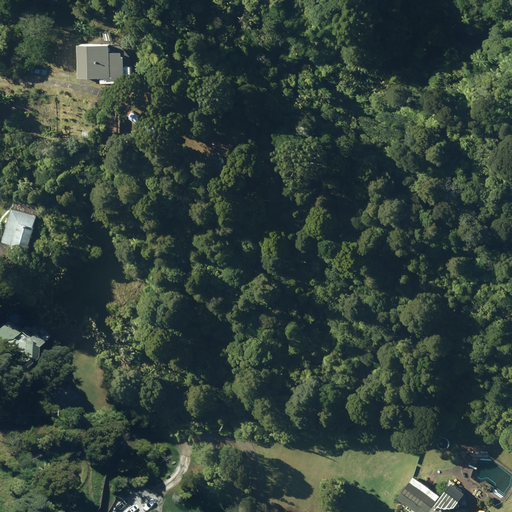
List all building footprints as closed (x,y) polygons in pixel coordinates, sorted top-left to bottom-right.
[(102,74),(102,78),(128,78),(128,65),(120,65),(120,50),(108,50),(108,43),(78,43),(78,74),(102,74)] [(138,116),(155,116),(155,99),(138,98),(138,116)] [(65,130),(76,131),(77,110),(67,110),(65,130)] [(0,246),(25,254),(38,215),(12,207),(0,246)] [(3,371),(1,372),(8,380),(22,369),(30,362),(31,355),(38,349),(30,339),(27,342),(21,334),(18,337),(12,330),(7,325),(0,330),(0,342),(5,349),(5,352),(9,351),(10,354),(10,359),(14,359),(18,359),(3,371)] [(466,511),(465,507),(450,509),(449,505),(454,504),(463,493),(449,483),(436,500),(434,499),(437,494),(412,475),(396,497),(416,511),(466,511)]
